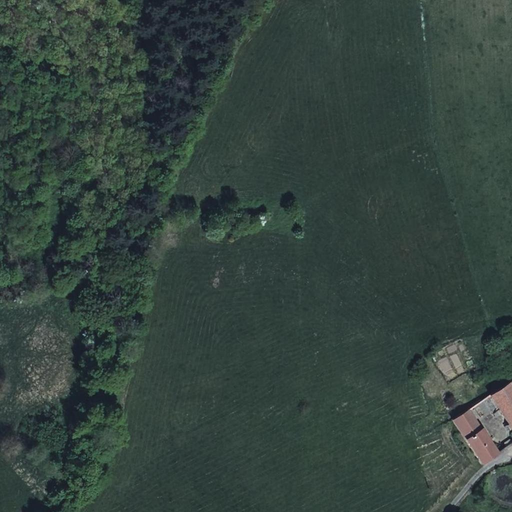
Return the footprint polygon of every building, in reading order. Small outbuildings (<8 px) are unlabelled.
[(511,428),(511,429),(511,386),(509,381),(483,398),(491,410),(497,406),(499,409),(501,413),(508,423),(511,428)] [(452,404),(459,414),(467,408),(460,398),(452,404)] [(451,419),(464,438),(480,427),(468,408),(467,408),(459,414),(451,419)] [(505,432),(511,428),(508,423),(502,427),(505,432)] [(464,438),(480,464),(497,453),(480,427),(464,438)]
